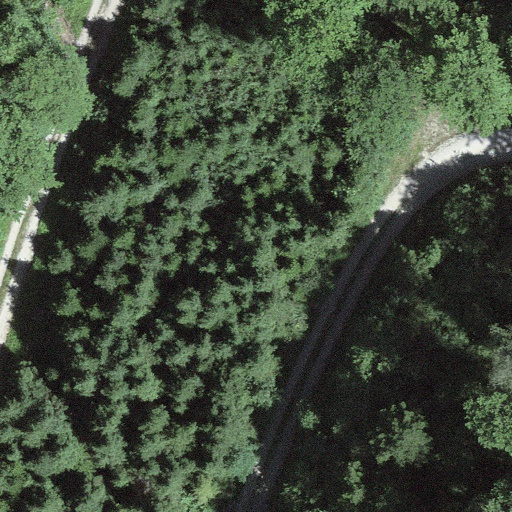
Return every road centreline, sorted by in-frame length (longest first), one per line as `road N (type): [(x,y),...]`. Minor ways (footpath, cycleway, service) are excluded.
road 1 (track): [(250,511),(282,426),(379,234),(440,165),(470,149),(511,143)]
road 2 (track): [(107,0),(0,300)]
